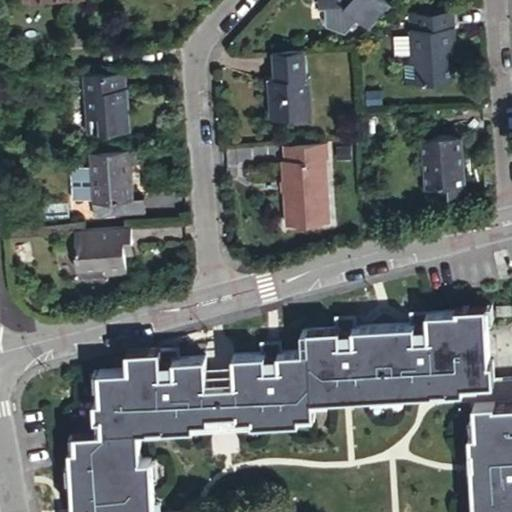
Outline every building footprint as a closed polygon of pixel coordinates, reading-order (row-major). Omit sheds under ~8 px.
[(374,28),(394,3),(390,0),(323,0),(324,8),(330,7),(348,6),(361,17),(374,28)] [(405,80),(453,76),(451,55),(450,41),(457,41),(454,3),(415,6),(417,24),(411,24),(413,56),(404,57),(405,80)] [(348,6),(330,7),(331,26),(349,30),(361,17),(348,6)] [(310,77),(308,51),(273,53),(275,79),(273,80),(275,118),(316,116),(313,77),(310,77)] [(118,95),(126,87),(124,69),(81,73),(82,93),(86,97),(88,134),(129,131),(127,103),(118,103),(118,95)] [(81,73),(72,74),(73,93),(82,93),(81,73)] [(118,103),(127,103),(126,87),(118,95),(118,103)] [(424,147),(423,134),(414,134),(416,149),(424,147)] [(328,142),(281,145),(282,161),(278,161),(282,227),(330,223),(326,160),(330,159),(328,142)] [(450,199),(469,195),(465,156),(459,156),(459,144),(445,143),(424,147),(427,192),(449,190),(450,199)] [(141,160),(139,145),(98,148),(89,149),(93,198),(113,197),(133,195),(130,161),(141,160)] [(144,195),(133,195),(113,197),(114,212),(144,210),(144,195)] [(114,212),(113,197),(93,198),(94,213),(114,212)] [(131,223),(76,227),(79,266),(107,264),(107,270),(127,268),(125,249),(124,240),(133,240),(131,223)] [(133,249),(133,240),(124,240),(125,249),(133,249)] [(510,317),(511,316),(511,307),(498,308),(498,316),(510,316),(510,317)] [(483,393),(496,393),(496,389),(496,372),(492,373),(480,373),(479,346),(491,346),(490,332),(490,314),(461,315),(462,324),(446,324),(446,328),(387,331),(386,327),(315,330),(315,353),(284,355),(285,350),(270,350),(270,356),(240,356),(240,379),(241,420),(317,418),(317,415),(317,408),(333,407),(347,407),(346,387),(362,387),(363,405),(377,405),(407,403),(422,403),(422,383),(437,383),(438,402),(466,401),(466,393),(483,393)] [(480,373),(492,373),(491,346),(479,346),(480,373)] [(214,422),(213,380),(211,358),(180,359),(181,354),(166,355),(165,350),(134,351),(134,370),(105,370),(106,388),(107,401),(99,401),(100,416),(107,417),(107,431),(100,431),(81,432),(82,448),(76,448),(77,462),(78,478),(78,511),(137,511),(138,502),(157,503),(156,474),(155,455),(145,455),(144,425),(214,422)] [(98,388),(106,388),(105,370),(97,370),(98,388)] [(241,420),(240,379),(213,380),(214,422),(241,420)] [(422,383),(422,403),(422,410),(438,410),(438,402),(437,383),(422,383)] [(346,387),(347,407),(348,414),(362,414),(363,405),(362,387),(346,387)] [(466,393),(466,401),(483,401),(483,393),(466,393)] [(407,403),(377,405),(377,412),(408,412),(407,403)] [(511,511),(511,414),(497,414),(479,415),(480,431),(481,446),(472,446),(474,475),(493,475),(495,491),(476,491),(476,511),(511,511)] [(481,446),(480,431),(471,431),(472,446),(481,446)] [(163,455),(155,455),(156,474),(164,474),(163,455)] [(493,475),(474,475),(467,476),(468,491),(476,491),(495,491),(493,475)] [(165,511),(165,502),(157,503),(138,502),(137,511),(165,511)]
